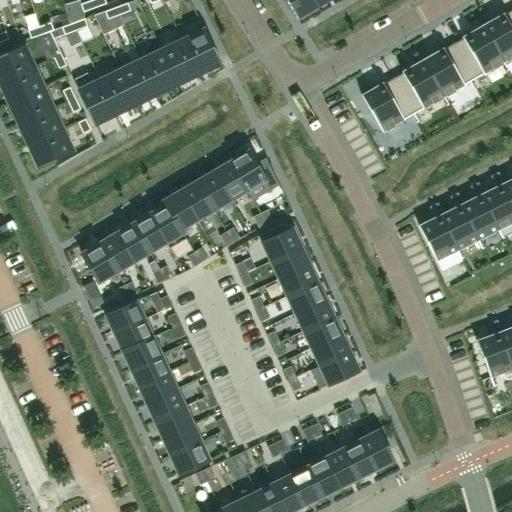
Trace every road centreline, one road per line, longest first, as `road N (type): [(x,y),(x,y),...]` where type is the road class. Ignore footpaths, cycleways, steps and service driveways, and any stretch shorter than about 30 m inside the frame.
road 1 (residential): [(297,90),(376,230),(425,341),(481,511)]
road 2 (residential): [(91,481),(0,281)]
road 3 (residential): [(448,0),(297,90)]
